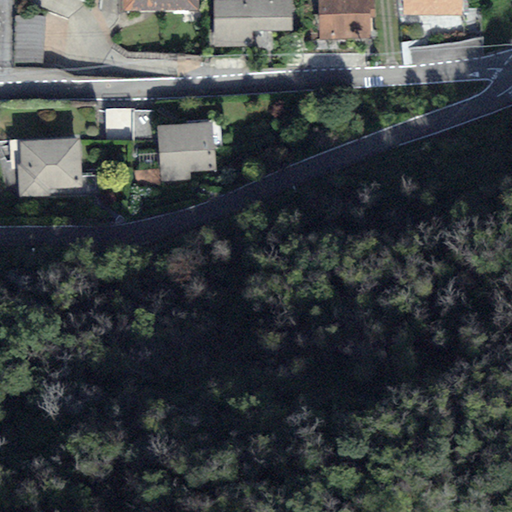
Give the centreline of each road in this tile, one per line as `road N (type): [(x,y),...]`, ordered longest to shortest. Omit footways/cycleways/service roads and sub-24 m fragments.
road 1 (residential): [(511,89),(489,107),(148,234),(0,241)]
road 2 (tertiary): [(511,71),(0,96)]
